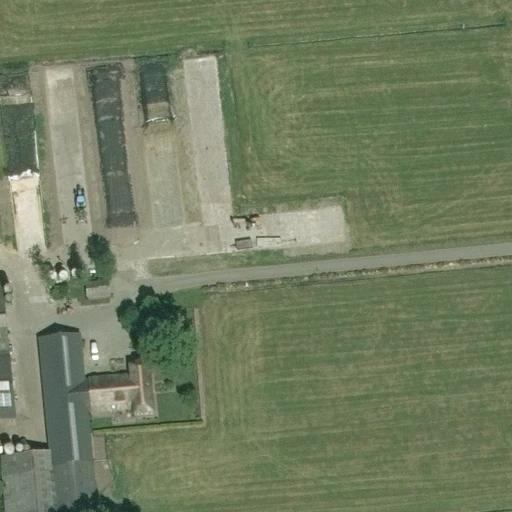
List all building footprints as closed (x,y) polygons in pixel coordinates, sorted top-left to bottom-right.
[(239,226),(238,187),(209,188),(211,238),(230,237),(229,226),(239,226)] [(21,237),(50,237),(50,223),(21,223),(21,237)] [(47,256),(48,240),(25,239),(25,255),(47,256)] [(0,420),(14,419),(1,281),(0,281),(0,420)] [(109,281),(85,283),(86,300),(110,298),(109,281)] [(135,320),(137,342),(151,340),(149,319),(135,320)] [(40,340),(48,454),(0,457),(0,464),(3,511),(95,511),(89,412),(132,409),(132,415),(151,414),(147,362),(129,364),(130,377),(84,380),(81,337),(40,340)]
